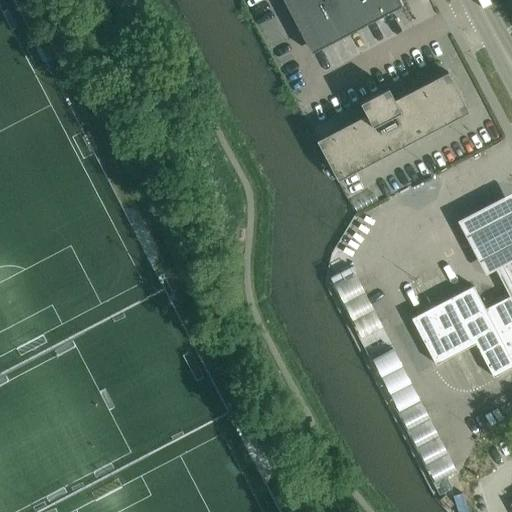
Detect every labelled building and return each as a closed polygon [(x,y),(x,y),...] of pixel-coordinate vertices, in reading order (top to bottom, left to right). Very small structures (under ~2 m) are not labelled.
[(398,0),(282,0),(311,54),(402,6),(398,0)] [(394,100),(388,88),(359,103),(366,115),(316,141),(337,181),(468,112),(447,72),(394,100)] [(511,293),(511,256),(511,254),(511,253),(511,186),(461,213),(488,266),(496,262),(511,293)] [(375,324),(356,264),(333,271),(352,331),(375,324)] [(474,343),(493,376),(511,366),(511,294),(485,309),(473,286),(411,319),(435,365),(474,343)] [(393,339),(370,349),(427,476),(450,466),(393,339)]
